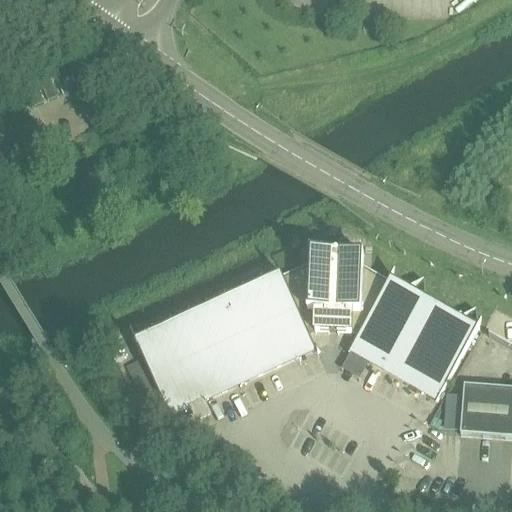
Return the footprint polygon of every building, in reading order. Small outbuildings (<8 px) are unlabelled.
[(40,83),(48,102),(58,99),(50,79),(40,83)] [(26,89),(34,109),(44,105),(36,85),(26,89)] [(0,128),(0,156),(36,141),(26,117),(0,128)] [(337,256),(283,282),(308,335),(326,326),(329,332),(334,332),(337,256)] [(388,285),(337,256),(334,332),(338,333),(341,327),(359,337),(389,285),(388,285)] [(281,277),(244,295),(280,370),(317,353),(308,335),(283,282),(281,277)] [(391,279),(388,285),(389,285),(359,337),(349,354),(393,379),(435,304),(391,279)] [(244,295),(208,312),(243,387),(280,370),(244,295)] [(479,329),(435,304),(393,379),(437,404),(479,329)] [(172,328),(207,403),(243,387),(208,312),(172,328)] [(166,411),(170,421),(207,403),(172,328),(135,346),(142,361),(126,369),(149,418),(166,411)] [(461,437),(511,441),(511,391),(465,388),(461,437)]
